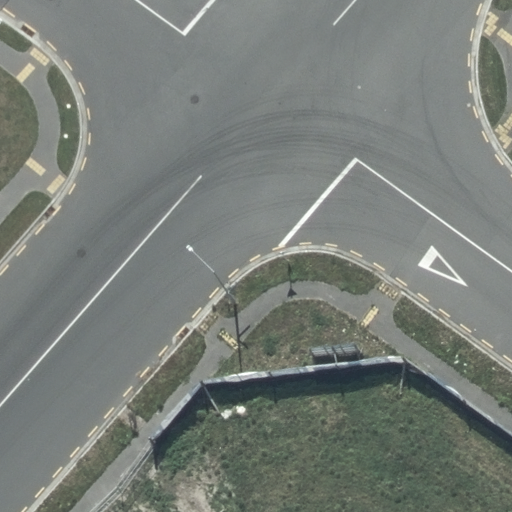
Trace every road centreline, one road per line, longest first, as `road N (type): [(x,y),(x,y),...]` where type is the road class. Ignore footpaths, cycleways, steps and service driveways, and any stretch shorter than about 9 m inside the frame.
road 1 (unclassified): [(277,99),(0,406)]
road 2 (unclassified): [(277,99),(511,268)]
road 3 (unclassified): [(277,99),(140,0)]
road 4 (unclassified): [(362,0),(277,99)]
